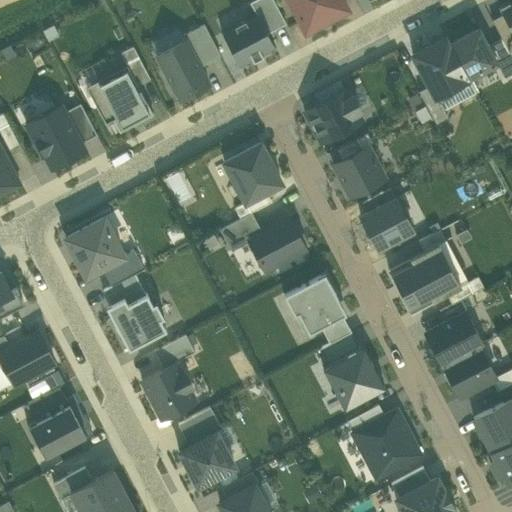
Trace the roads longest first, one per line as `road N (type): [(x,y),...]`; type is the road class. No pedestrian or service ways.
road 1 (residential): [(261,91),(485,511)]
road 2 (residential): [(170,511),(19,220)]
road 3 (residential): [(261,91),(19,220)]
road 4 (residential): [(431,0),(261,91)]
